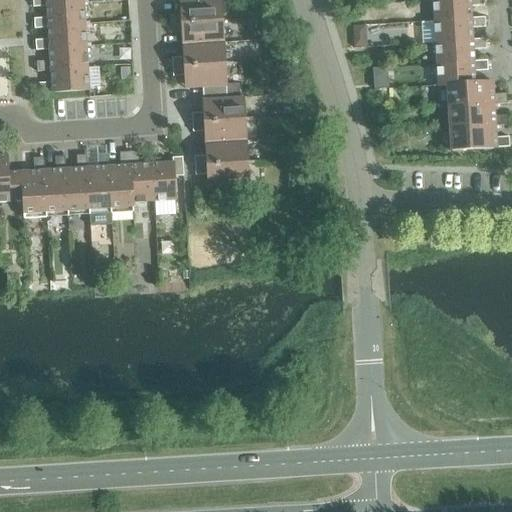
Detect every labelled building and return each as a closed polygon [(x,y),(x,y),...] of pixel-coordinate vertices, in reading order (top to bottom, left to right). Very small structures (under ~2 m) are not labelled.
[(168,15),(168,24),(221,21),(219,0),(198,0),(179,1),(180,14),(168,15)] [(431,0),(433,21),(471,19),(471,18),(470,7),(483,6),(482,0),(431,0)] [(33,29),(46,28),(84,25),(82,4),(45,6),(45,7),(46,18),(33,19),(33,29)] [(363,13),(362,23),(379,24),(379,14),(363,13)] [(433,21),(434,43),(472,41),(472,40),(471,29),(484,28),(484,18),(471,18),(471,19),(433,21)] [(181,33),(182,45),(222,43),(221,21),(168,24),(169,34),(181,33)] [(35,51),(48,50),(48,49),(85,47),(84,25),(46,28),(47,40),(34,41),(35,51)] [(365,27),(352,27),(352,36),(359,35),(365,31),(365,27)] [(434,43),(435,65),(473,62),(473,50),(485,49),(485,39),(472,40),(472,41),(434,43)] [(170,58),(171,68),(224,64),(222,43),(182,45),(183,58),(170,58)] [(36,72),(49,72),(49,71),(87,68),(85,47),(48,49),(48,50),(48,61),(35,62),(36,72)] [(435,65),(437,87),(449,86),(449,85),(475,84),(475,83),(474,72),(487,71),(486,61),(473,62),(435,65)] [(201,88),(202,100),(226,99),(224,64),(171,68),(172,77),(184,76),(184,89),(201,88)] [(49,71),(49,72),(50,83),(37,84),(37,94),(88,91),(87,68),(49,71)] [(129,68),(119,68),(120,81),(130,81),(129,68)] [(438,108),(446,107),(489,104),(489,105),(493,105),(506,104),(505,94),(493,95),(492,82),(475,83),(475,84),(449,85),(449,86),(437,87),(438,108)] [(190,114),(191,123),(244,120),(242,98),(226,99),(202,100),(202,113),(190,114)] [(446,107),(448,129),(490,126),(490,127),(495,127),(507,126),(506,116),(494,116),(493,105),(489,105),(489,104),(446,107)] [(290,106),(281,107),(281,116),(290,115),(290,106)] [(204,132),(204,144),(245,142),(244,120),(191,123),(191,133),(204,132)] [(490,126),(448,129),(449,151),(508,147),(508,137),(495,138),(495,127),(490,127),(490,126)] [(193,157),(194,166),(246,163),(245,142),(204,144),(205,156),(193,157)] [(119,166),(108,167),(108,171),(107,171),(110,209),(133,208),(132,204),(131,204),(128,152),(118,153),(119,166)] [(137,152),(128,152),(131,204),(132,204),(153,202),(151,164),(149,164),(138,165),(137,152)] [(97,167),(86,168),(86,172),(89,211),(110,209),(107,171),(108,171),(108,167),(107,154),(97,155),(97,167)] [(0,203),(22,202),(23,202),(21,177),(22,176),(21,172),(8,173),(7,156),(0,155),(0,203)] [(76,169),(65,169),(65,174),(64,174),(67,212),(89,211),(86,172),(86,168),(85,155),(75,156),(76,169)] [(54,170),(43,171),(43,175),(45,213),(67,212),(64,174),(65,174),(65,169),(64,157),(54,157),(54,170)] [(23,202),(22,202),(23,215),(45,213),(43,175),(43,171),(42,158),(32,159),(33,171),(21,172),(22,176),(21,177),(23,202)] [(149,160),(149,164),(151,164),(153,202),(175,201),(173,177),(182,176),(181,158),(171,158),(172,162),(159,163),(159,159),(149,160)] [(246,163),(194,166),(194,176),(206,175),(207,188),(247,185),(246,163)] [(8,274),(0,274),(0,284),(8,285),(8,274)]
